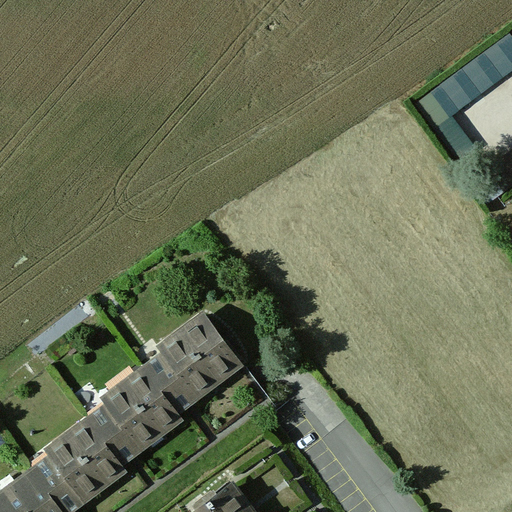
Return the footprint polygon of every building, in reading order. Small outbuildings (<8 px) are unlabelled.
[(511,36),(509,33),(416,103),(463,166),(477,155),(448,117),(511,69),(511,36)] [(511,188),(511,152),(488,171),(505,194),(511,188)] [(142,361),(179,411),(242,361),(202,306),(153,342),(159,348),(142,361)] [(179,411),(142,361),(97,393),(103,400),(85,413),(121,463),(183,417),(179,411)] [(121,463),(85,413),(41,445),(45,451),(28,464),(64,511),(69,511),(126,469),(121,463)] [(64,511),(28,464),(0,484),(0,511),(64,511)] [(259,511),(233,477),(185,511),(259,511)]
